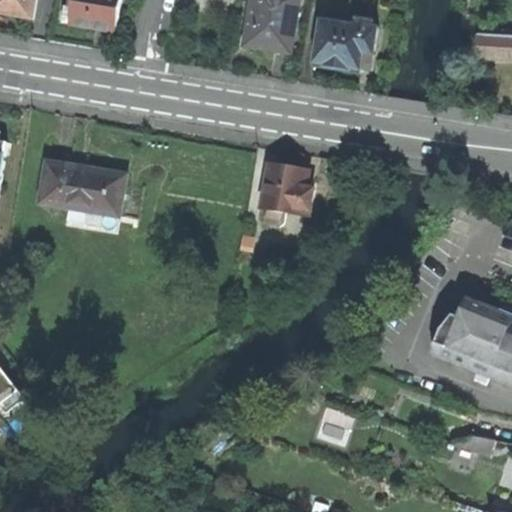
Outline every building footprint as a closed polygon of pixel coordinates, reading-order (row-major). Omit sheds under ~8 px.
[(0,0),(0,10),(7,12),(33,17),(36,0),(0,0)] [(71,0),(70,7),(76,9),(72,25),(116,33),(120,9),(121,0),(71,0)] [(301,0),(254,0),(246,45),(269,50),(292,54),(301,0)] [(379,28),(324,19),(316,64),(332,66),(344,68),(345,72),(362,74),(363,71),(373,72),(379,28)] [(498,47),(499,34),(482,33),(481,46),(498,47)] [(511,57),(511,34),(499,34),(498,47),(481,46),(480,55),(511,57)] [(125,218),(131,175),(111,172),(110,176),(88,173),(71,170),(72,165),(52,162),(44,202),(75,209),(71,227),(124,236),(127,218),(125,218)] [(265,211),(313,218),(318,190),(309,189),(311,171),(287,168),(272,166),(265,211)] [(433,354),(511,385),(511,314),(491,306),(469,298),(455,332),(444,328),(433,354)] [(0,401),(15,390),(0,370),(0,401)] [(455,442),(499,453),(499,439),(477,434),(455,442)] [(474,485),(502,494),(506,480),(479,471),(474,485)]
